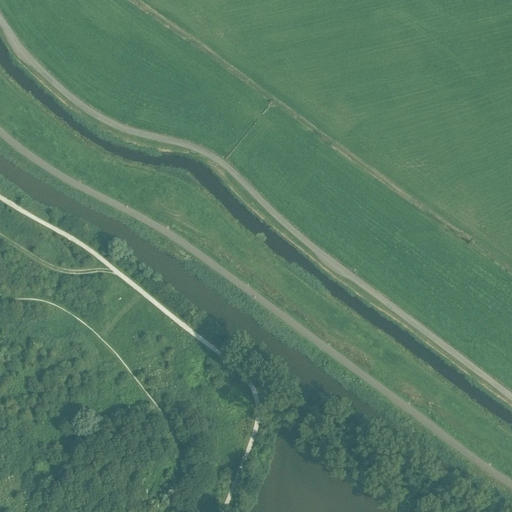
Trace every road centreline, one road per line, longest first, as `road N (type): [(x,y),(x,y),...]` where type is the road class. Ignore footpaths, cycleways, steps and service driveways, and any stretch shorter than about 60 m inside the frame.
road 1 (unclassified): [(511,394),(284,225),(216,161)]
road 2 (residential): [(216,161),(105,123),(26,58),(0,18)]
